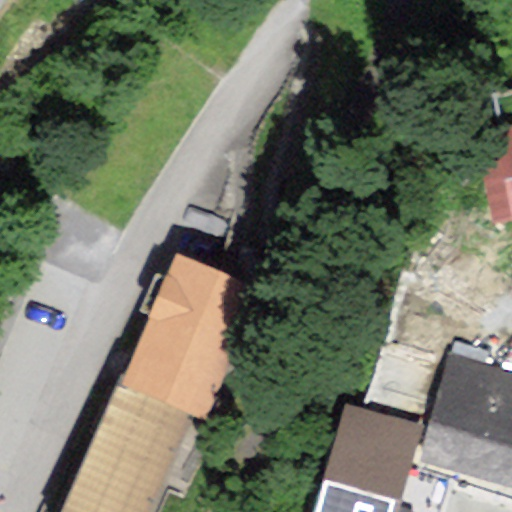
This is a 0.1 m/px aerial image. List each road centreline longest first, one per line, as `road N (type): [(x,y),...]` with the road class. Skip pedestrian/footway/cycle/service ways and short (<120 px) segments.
road 1 (unclassified): [(15,511),(294,0)]
road 2 (track): [(400,0),(408,28),(222,511)]
